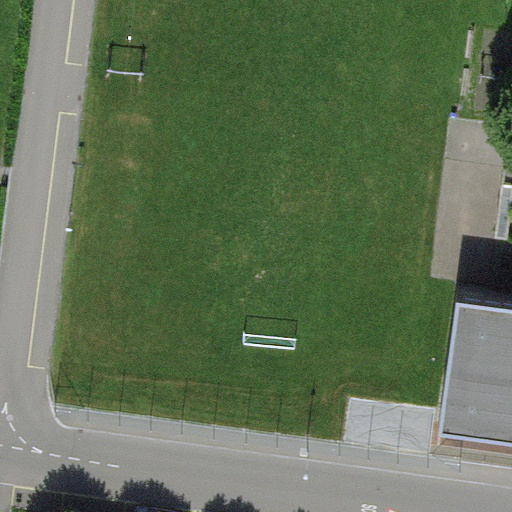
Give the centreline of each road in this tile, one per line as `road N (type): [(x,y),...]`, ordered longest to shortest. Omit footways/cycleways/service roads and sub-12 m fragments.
road 1 (residential): [(1,447),(470,511)]
road 2 (residential): [(1,447),(64,0)]
